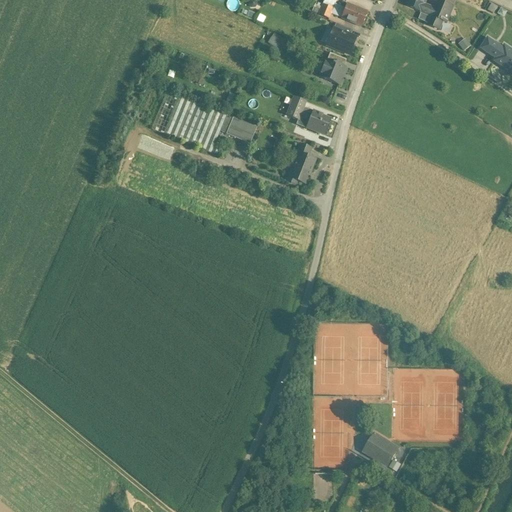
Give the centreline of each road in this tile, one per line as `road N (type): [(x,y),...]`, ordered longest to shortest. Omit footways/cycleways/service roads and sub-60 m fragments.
road 1 (track): [(505,195),(446,309),(423,322),(350,286),(333,259),(334,237),(360,127),(387,84),(412,63),(453,63),(501,100),(511,134)]
road 2 (unclassified): [(224,511),(282,376),(324,218)]
road 3 (residential): [(324,218),(357,93),(393,0)]
